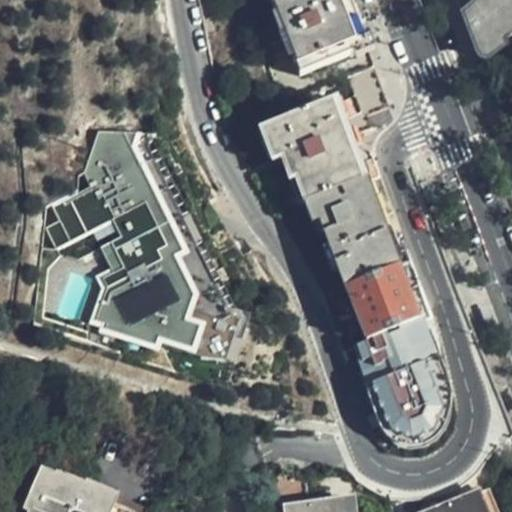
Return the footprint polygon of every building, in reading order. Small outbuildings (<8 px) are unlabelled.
[(340,60),(347,78),(372,69),(360,37),(345,0),(268,0),(298,76),(340,60)] [(511,0),(479,0),(461,14),(479,59),(487,62),(501,50),(498,46),(511,34),(511,0)] [(372,69),(347,78),(361,114),(339,124),(330,104),(260,132),(271,164),(280,161),(282,168),(289,183),(294,182),(304,206),(361,183),(378,177),(369,153),(355,149),(351,134),(368,127),(366,115),(386,106),(372,69)] [(151,135),(144,135),(101,133),(86,171),(77,176),(77,188),(44,205),(42,224),(53,246),(109,217),(118,235),(97,246),(109,271),(96,277),(101,287),(90,319),(101,323),(100,328),(161,348),(163,344),(207,359),(229,360),(241,361),(256,315),(241,310),(163,155),(154,160),(147,147),(151,135)] [(361,183),(304,206),(311,225),(318,222),(343,290),(394,270),(378,227),(361,183)] [(218,242),(235,231),(214,198),(197,209),(218,242)] [(232,264),(249,253),(235,231),(218,242),(232,264)] [(404,295),(394,270),(343,290),(364,342),(414,322),(404,295)] [(414,322),(364,342),(351,346),(342,350),(347,365),(370,431),(373,440),(385,451),(397,457),(408,459),(418,458),(428,456),(438,450),(445,442),(451,433),(454,423),(454,408),(451,398),(429,338),(422,340),(414,322)] [(265,509),(285,508),(289,507),(303,478),(280,464),(264,491),(265,509)] [(120,511),(116,510),(119,503),(87,488),(86,491),(44,472),(27,508),(32,511),(31,511),(120,511)] [(289,507),(285,508),(285,511),(372,511),(370,493),(303,500),(303,506),(289,507)] [(435,511),(484,511),(477,494),(435,511)]
